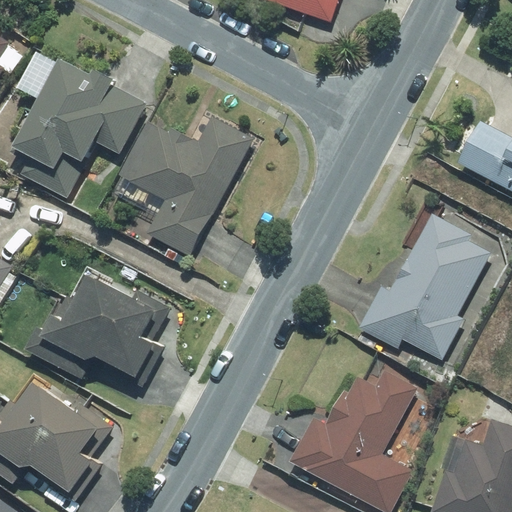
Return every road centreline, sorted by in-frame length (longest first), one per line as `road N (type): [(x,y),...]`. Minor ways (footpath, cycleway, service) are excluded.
road 1 (residential): [(374,131),(165,511)]
road 2 (residential): [(374,131),(135,0)]
road 3 (residential): [(444,0),(374,131)]
